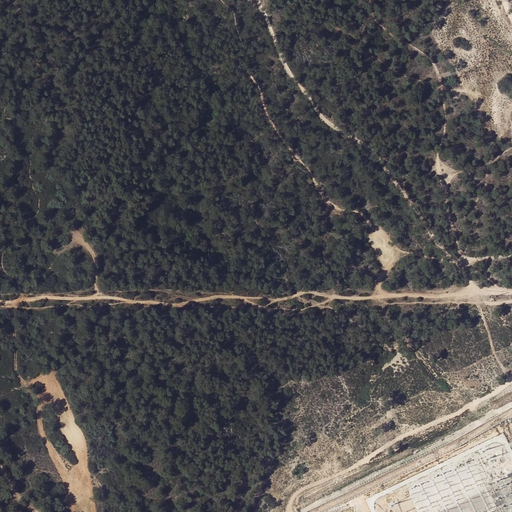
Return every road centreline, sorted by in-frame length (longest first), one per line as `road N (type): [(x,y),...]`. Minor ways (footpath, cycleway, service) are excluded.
road 1 (track): [(0,302),(232,296),(259,306),(305,291),(511,291)]
road 2 (track): [(257,0),(313,103),(372,150),(461,260),(472,291)]
road 3 (track): [(291,511),(291,493),(511,382)]
road 4 (track): [(391,244),(461,260),(511,253)]
